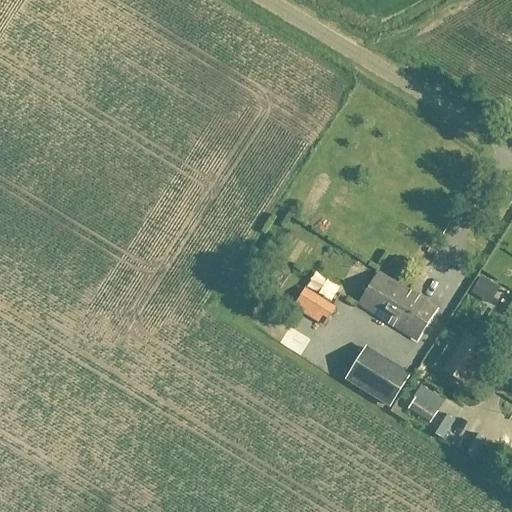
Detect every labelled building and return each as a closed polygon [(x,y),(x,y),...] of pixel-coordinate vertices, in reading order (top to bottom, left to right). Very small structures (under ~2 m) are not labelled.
[(405,233),(399,245),(429,260),(435,248),(405,233)] [(415,342),(434,312),(377,275),(358,306),(415,342)] [(492,306),(500,296),(483,284),(475,294),(492,306)] [(302,293),(292,310),(324,330),(335,313),(302,293)] [(464,337),(455,352),(447,347),(434,368),(463,386),(486,351),(464,337)] [(346,382),(365,394),(384,364),(365,351),(346,382)] [(411,399),(404,411),(429,427),(436,415),(411,399)]
